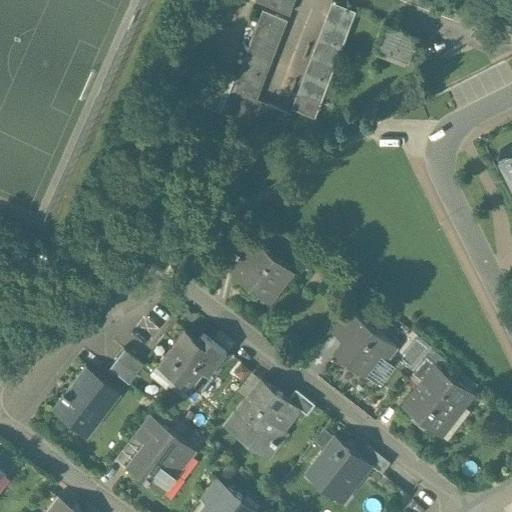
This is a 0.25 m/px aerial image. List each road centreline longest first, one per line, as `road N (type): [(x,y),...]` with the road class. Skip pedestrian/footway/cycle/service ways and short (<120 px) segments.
road 1 (residential): [(0,390),(176,270),(476,508)]
road 2 (residential): [(511,96),(453,136),(452,167),(511,331)]
road 3 (residential): [(0,415),(124,511)]
